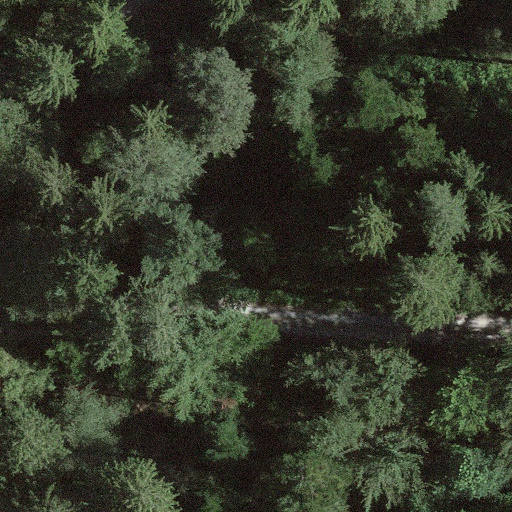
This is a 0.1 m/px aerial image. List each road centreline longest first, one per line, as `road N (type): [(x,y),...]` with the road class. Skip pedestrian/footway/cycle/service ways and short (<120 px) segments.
road 1 (track): [(511,324),(233,309),(56,312),(0,327)]
road 2 (track): [(105,0),(0,92)]
